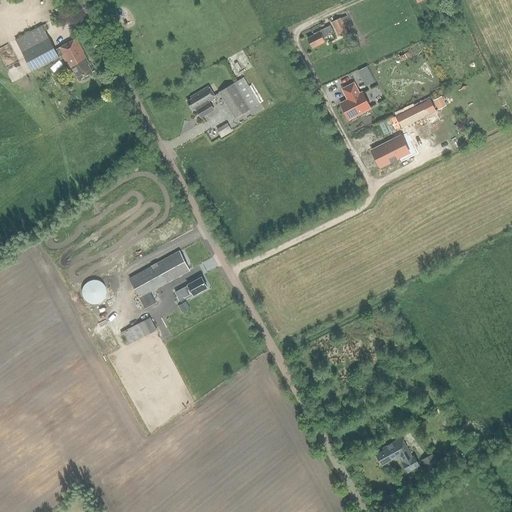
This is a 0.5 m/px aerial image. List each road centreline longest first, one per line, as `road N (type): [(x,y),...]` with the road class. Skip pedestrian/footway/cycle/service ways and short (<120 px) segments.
road 1 (unclassified): [(361,511),(76,0)]
road 2 (track): [(359,0),(295,30),(294,39),(369,184),(366,203),(228,272)]
